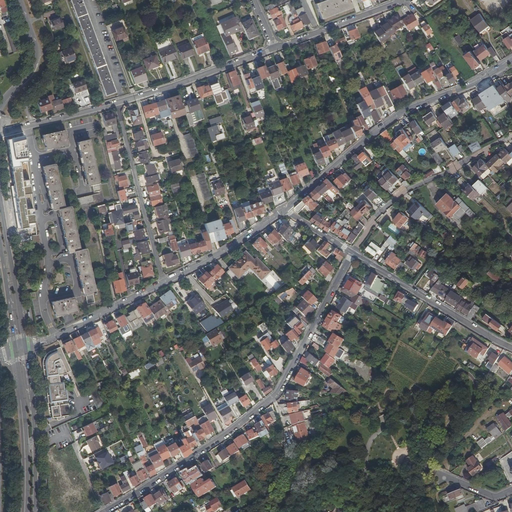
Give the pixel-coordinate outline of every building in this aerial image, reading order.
[(3,0),(0,0),(0,7),(3,16),(8,14),(3,0)] [(69,0),(105,96),(115,92),(81,0),(69,0)] [(265,6),(268,11),(277,7),(285,3),(290,1),(289,0),(279,0),(274,3),(265,6)] [(347,9),(342,0),(326,0),(315,4),(320,19),(347,9)] [(348,0),(342,0),(347,9),(352,8),(348,0)] [(290,1),(285,3),(289,11),(291,16),(296,14),(295,11),(294,9),(290,1)] [(271,17),(272,19),(276,17),(280,15),(281,15),(277,7),(268,11),(270,14),(271,17)] [(309,22),(302,7),(295,11),(296,14),(302,26),(309,22)] [(302,26),(296,14),(291,16),(293,21),(289,23),(293,31),(302,26)] [(403,24),(401,21),(397,14),(386,20),(387,21),(387,22),(393,31),(403,24)] [(412,14),(406,17),(412,26),(417,23),(412,14)] [(471,20),(480,32),(489,26),(480,14),(471,20)] [(53,30),(63,26),(60,17),(50,21),(53,30)] [(277,31),(286,27),(281,17),(277,19),(273,21),(277,31)] [(412,26),(406,17),(401,21),(403,24),(406,30),(412,26)] [(221,37),(229,55),(237,51),(234,45),(233,46),(230,40),(228,34),(239,29),(235,19),(228,21),(220,25),(225,36),(221,37)] [(242,28),(248,40),(253,38),(252,36),(257,34),(251,20),(241,25),(242,28)] [(425,35),(431,32),(426,24),(423,20),(419,23),(422,27),(420,28),(425,35)] [(387,22),(380,26),(381,28),(386,36),(393,32),(393,31),(387,22)] [(5,27),(13,53),(19,51),(11,25),(5,27)] [(225,36),(220,25),(216,27),(221,37),(225,36)] [(116,30),(119,39),(127,37),(124,27),(116,30)] [(381,28),(373,32),(379,42),(387,37),(386,36),(381,28)] [(351,39),(346,41),(348,46),(353,43),(354,42),(353,39),(359,37),(356,29),(348,32),(351,39)] [(190,40),(192,43),(204,37),(203,34),(190,40)] [(466,43),(459,34),(454,38),(460,47),(466,43)] [(197,55),(209,50),(204,37),(192,43),(197,55)] [(329,50),(325,41),(315,45),(318,54),(329,50)] [(433,49),(429,43),(424,46),(428,52),(433,49)] [(182,59),(194,54),(189,44),(177,48),(182,59)] [(158,53),(173,47),(172,45),(157,50),(158,53)] [(335,45),(329,48),(332,55),(336,63),(343,60),(339,52),(335,45)] [(479,49),(485,58),(491,54),(488,49),(486,46),(485,45),(479,49)] [(162,63),(177,57),(173,47),(158,53),(162,63)] [(491,54),(493,57),(496,55),(491,47),(488,49),(491,54)] [(56,54),(60,64),(64,62),(65,63),(75,59),(71,48),(61,52),(56,54)] [(481,60),(485,58),(479,49),(476,51),(475,50),(472,52),(476,58),(479,56),(481,60)] [(474,69),(481,64),(476,58),(472,52),(471,51),(465,56),(474,69)] [(158,66),(157,63),(154,56),(142,60),(146,71),(151,69),(158,66)] [(313,56),(303,60),(307,69),(316,65),(313,56)] [(175,78),(178,76),(170,61),(167,63),(175,78)] [(158,62),(157,63),(158,66),(151,69),(151,70),(152,70),(160,67),(158,62)] [(283,65),(282,62),(276,65),(280,75),(286,72),(283,65)] [(283,65),(286,72),(290,81),(299,77),(295,68),(290,70),(287,64),(283,65)] [(429,68),(430,68),(427,64),(418,69),(417,70),(419,74),(429,68)] [(266,69),(264,65),(256,69),(260,79),(268,75),(266,69)] [(273,86),(274,89),(280,87),(279,85),(282,84),(274,65),(266,69),(268,75),(270,80),(273,86)] [(303,65),(295,68),(299,77),(307,74),(304,66),(303,65)] [(136,84),(147,80),(142,67),(131,71),(133,75),(136,84)] [(454,80),(456,79),(454,76),(458,74),(453,67),(448,70),(450,73),(454,80)] [(423,81),(422,80),(419,74),(417,70),(415,68),(406,73),(407,74),(414,86),(418,83),(423,81)] [(432,74),(433,73),(430,68),(429,68),(419,74),(422,80),(423,79),(426,83),(435,78),(432,74)] [(438,68),(433,71),(438,79),(443,76),(438,68)] [(239,87),(233,71),(226,74),(229,83),(230,82),(232,87),(231,87),(232,90),(239,87)] [(250,77),(248,73),(243,75),(248,89),(253,87),(250,77)] [(448,84),(454,80),(450,73),(444,76),(448,84)] [(258,74),(250,77),(253,87),(255,91),(255,92),(263,89),(258,74)] [(408,90),(415,86),(414,86),(407,74),(401,78),(408,90)] [(75,93),(86,89),(83,79),(71,84),(75,93)] [(438,92),(444,90),(438,81),(434,84),(437,89),(438,92)] [(217,82),(208,85),(211,94),(215,104),(222,102),(221,101),(224,100),(226,99),(227,100),(230,99),(226,89),(224,90),(222,90),(223,91),(220,92),(217,82)] [(208,85),(208,84),(196,88),(200,98),(211,94),(208,85)] [(505,86),(503,84),(496,88),(504,98),(505,100),(511,96),(511,95),(505,86)] [(389,107),(392,105),(391,103),(387,96),(383,88),(382,85),(376,89),(380,97),(383,96),(389,107)] [(401,85),(390,91),(395,100),(403,97),(402,95),(406,93),(401,85)] [(496,88),(495,86),(488,91),(489,91),(486,93),(485,91),(479,95),(480,95),(486,106),(488,109),(496,104),(504,98),(496,88)] [(383,104),(380,97),(376,89),(367,93),(373,104),(375,108),(383,104)] [(54,111),(63,108),(59,95),(53,96),(52,91),(46,93),(48,99),(49,103),(51,102),(54,111)] [(480,95),(472,100),(479,111),(486,106),(480,95)] [(168,100),(165,101),(169,116),(169,117),(184,112),(179,97),(176,98),(174,97),(169,99),(168,100)] [(70,98),(61,101),(64,108),(72,105),(70,98)] [(452,103),(457,112),(465,106),(461,101),(459,98),(452,103)] [(40,113),(51,109),(49,103),(48,99),(37,102),(40,113)] [(203,119),(196,99),(186,102),(187,106),(189,112),(192,122),(199,120),(203,119)] [(164,100),(155,103),(158,114),(160,119),(169,116),(165,101),(164,100)] [(363,118),(370,114),(363,101),(356,105),(363,118)] [(259,102),(251,105),(254,114),(255,118),(264,115),(259,102)] [(447,113),(451,119),(457,115),(460,119),(461,118),(457,112),(452,103),(451,102),(443,107),(446,112),(447,113)] [(151,104),(146,106),(149,116),(158,114),(155,103),(154,103),(151,104)] [(498,107),(496,104),(488,109),(490,112),(492,110),(498,107)] [(130,122),(131,121),(129,111),(137,109),(137,107),(127,110),(130,122)] [(132,125),(142,123),(137,109),(129,111),(131,121),(132,125)] [(381,119),(376,110),(370,113),(375,122),(378,120),(378,121),(381,120),(381,119)] [(105,130),(102,131),(104,141),(116,138),(120,137),(113,112),(102,115),(105,126),(111,125),(114,134),(107,136),(105,130)] [(432,112),(428,115),(429,117),(428,118),(427,116),(424,118),(429,125),(433,122),(432,122),(437,119),(432,112)] [(449,127),(454,124),(451,119),(447,113),(438,119),(439,120),(444,127),(446,130),(449,127)] [(354,137),(361,134),(354,119),(352,115),(349,117),(351,121),(353,125),(349,127),(350,129),(354,137)] [(366,130),(368,129),(365,123),(361,115),(354,119),(358,127),(363,124),(366,130)] [(210,127),(206,129),(210,141),(215,139),(222,137),(220,133),(217,123),(221,122),(219,116),(208,120),(210,127)] [(251,121),(249,116),(240,119),(244,130),(253,127),(251,121)] [(422,131),(415,120),(410,123),(421,140),(423,139),(420,134),(419,133),(422,131)] [(441,129),(444,127),(439,120),(436,122),(441,129)] [(396,140),(386,130),(381,134),(395,150),(397,148),(400,153),(403,149),(412,141),(411,140),(413,138),(408,131),(406,133),(403,128),(397,133),(399,135),(398,136),(399,138),(396,140)] [(337,145),(354,137),(350,129),(340,133),(338,130),(331,133),(334,139),(337,145)] [(64,131),(56,132),(59,147),(67,145),(64,131)] [(146,139),(146,136),(143,137),(141,131),(133,133),(135,141),(143,139),(143,140),(146,139)] [(161,132),(154,134),(158,144),(164,143),(161,132)] [(54,148),(51,133),(42,135),(45,150),(54,148)] [(191,158),(198,155),(191,133),(183,135),(191,158)] [(429,140),(431,143),(438,138),(436,134),(429,140)] [(116,138),(104,141),(106,149),(115,147),(118,147),(117,145),(116,138)] [(432,144),(437,151),(437,152),(447,146),(441,138),(432,144)] [(89,139),(77,142),(87,186),(92,185),(93,193),(100,191),(89,139)] [(328,150),(337,147),(337,145),(334,139),(325,143),(326,145),(328,150)] [(136,143),(138,151),(148,148),(145,140),(136,143)] [(405,152),(414,144),(412,141),(403,149),(404,150),(405,152)] [(469,147),(473,153),(482,149),(480,145),(478,142),(469,147)] [(317,165),(324,162),(322,157),(318,148),(316,143),(313,144),(317,153),(313,154),(317,165)] [(322,157),(329,154),(328,150),(326,145),(318,148),(322,157)] [(458,148),(457,146),(450,150),(454,157),(461,152),(458,148)] [(115,147),(106,149),(110,165),(114,164),(115,168),(115,170),(121,168),(115,147)] [(506,163),(511,157),(511,156),(509,153),(504,148),(500,153),(498,155),(500,158),(504,161),(506,163)] [(437,151),(432,155),(433,157),(440,166),(445,163),(437,152),(437,151)] [(148,160),(146,152),(138,154),(140,161),(148,160)] [(364,152),(359,157),(365,164),(367,166),(372,161),(364,152)] [(359,157),(356,154),(353,157),(358,163),(354,166),(357,170),(365,164),(359,157)] [(490,168),(495,173),(500,168),(499,167),(504,161),(500,158),(498,155),(490,162),(487,165),(490,168)] [(23,158),(22,157),(15,158),(14,159),(15,161),(10,162),(12,172),(25,170),(23,158)] [(178,159),(168,162),(171,172),(182,169),(178,159)] [(480,176),(490,168),(487,165),(482,160),(473,169),(480,176)] [(282,174),(287,172),(283,162),(278,164),(282,174)] [(298,177),(308,174),(303,163),(294,166),(296,171),(298,177)] [(72,240),(66,207),(64,208),(54,164),(42,167),(43,172),(52,210),(58,209),(67,253),(73,251),(80,283),(75,258),(72,240)] [(158,180),(157,175),(154,165),(151,166),(150,164),(145,166),(148,177),(145,178),(147,184),(158,180)] [(409,170),(404,165),(397,171),(402,177),(403,176),(404,177),(406,179),(408,178),(410,177),(410,176),(411,175),(408,172),(408,170),(409,170)] [(382,172),(385,176),(391,171),(387,167),(382,172)] [(289,177),(292,185),(300,182),(298,178),(298,177),(296,171),(288,174),(289,177)] [(380,181),(388,190),(390,188),(393,185),(399,179),(391,171),(385,176),(380,181)] [(352,179),(346,172),(343,175),(342,174),(335,181),(341,187),(348,181),(349,182),(352,179)] [(212,198),(204,173),(196,175),(204,201),(212,198)] [(281,180),(286,178),(285,174),(277,177),(280,186),(281,186),(283,186),(281,180)] [(125,175),(117,177),(117,180),(116,180),(117,184),(118,184),(120,189),(124,188),(124,187),(128,186),(125,175)] [(267,185),(271,196),(282,192),(280,186),(277,177),(276,176),(275,176),(266,180),(267,184),(267,185)] [(281,186),(283,192),(288,191),(288,190),(291,188),(289,183),(288,183),(286,178),(281,180),(283,186),(281,186)] [(220,179),(210,182),(215,196),(224,193),(220,179)] [(328,179),(324,182),(330,188),(336,194),(339,190),(328,179)] [(481,194),(487,188),(480,180),(473,186),(481,194)] [(324,182),(316,189),(322,195),(330,188),(324,182)] [(159,194),(157,185),(147,187),(149,197),(159,194)] [(262,206),(273,201),(272,198),(271,196),(267,185),(263,187),(265,192),(258,194),(261,201),(262,206)] [(464,191),(473,201),(480,194),(471,185),(464,191)] [(372,187),(365,193),(372,200),(378,194),(372,187)] [(117,191),(119,201),(126,200),(125,199),(123,189),(117,191)] [(316,189),(310,194),(316,201),(322,195),(316,189)] [(459,220),(467,213),(453,199),(448,193),(437,204),(451,218),(454,215),(459,220)] [(161,204),(159,194),(149,197),(150,200),(151,202),(152,206),(161,204)] [(296,211),(299,213),(300,212),(308,203),(314,209),(319,204),(316,201),(310,194),(295,207),(296,211)] [(91,203),(89,196),(77,198),(79,205),(91,203)] [(467,213),(472,218),(476,215),(459,197),(458,199),(456,197),(453,199),(467,213)] [(365,199),(356,208),(363,215),(368,210),(369,211),(373,208),(365,199)] [(244,218),(253,216),(250,205),(248,201),(239,204),(240,206),(240,207),(244,218)] [(253,216),(264,212),(262,206),(261,201),(257,203),(257,201),(254,202),(255,203),(250,205),(253,216)] [(425,217),(429,212),(417,201),(408,212),(417,220),(422,214),(425,217)] [(105,204),(97,206),(99,213),(107,211),(105,204)] [(122,215),(121,210),(120,204),(114,205),(116,211),(107,213),(110,223),(110,224),(114,223),(114,225),(124,223),(122,215)] [(70,206),(66,207),(72,240),(75,258),(80,283),(87,281),(80,250),(70,206)] [(121,210),(122,215),(125,214),(125,213),(128,213),(132,212),(134,219),(139,218),(136,206),(121,210)] [(159,218),(167,216),(164,206),(156,208),(158,218),(159,218)] [(237,222),(245,220),(244,218),(240,207),(233,210),(237,222)] [(314,216),(316,214),(319,211),(316,208),(314,211),(312,209),(309,212),(311,213),(314,216)] [(356,208),(351,213),(353,215),(358,220),(363,215),(356,208)] [(339,211),(336,209),(330,215),(332,217),(339,211)] [(401,227),(409,218),(401,211),(393,221),(401,227)] [(320,226),(329,232),(331,228),(333,225),(326,220),(330,215),(328,213),(324,219),(320,226)] [(311,220),(320,226),(324,219),(316,214),(314,216),(311,220)] [(384,215),(377,220),(382,226),(389,220),(384,215)] [(331,228),(339,234),(342,229),(346,224),(350,219),(346,216),(344,219),(345,220),(341,225),(335,222),(333,224),(333,225),(331,228)] [(161,220),(164,232),(169,231),(168,224),(171,223),(169,218),(166,219),(161,220)] [(30,236),(32,236),(37,235),(36,231),(33,231),(32,219),(24,220),(26,233),(29,232),(30,236)] [(232,232),(232,230),(235,229),(232,221),(230,221),(229,219),(228,220),(227,219),(226,219),(224,219),(222,220),(221,221),(221,222),(220,222),(224,235),(232,232)] [(136,224),(135,220),(124,223),(127,232),(134,231),(137,230),(137,229),(134,229),(133,225),(136,224)] [(164,232),(161,220),(160,221),(156,222),(159,233),(164,232)] [(214,240),(220,239),(221,237),(224,236),(224,235),(220,222),(219,221),(204,225),(205,230),(206,233),(209,241),(214,239),(214,240)] [(353,243),(365,227),(360,222),(358,225),(361,227),(356,235),(352,233),(348,240),(353,243)] [(384,226),(397,236),(400,231),(388,222),(384,226)] [(103,230),(105,236),(112,235),(110,224),(110,223),(106,224),(107,228),(107,229),(103,230)] [(279,230),(277,233),(281,237),(285,241),(288,238),(291,235),(290,235),(293,231),(284,223),(280,227),(282,228),(279,230)] [(339,234),(348,240),(352,233),(346,229),(349,226),(346,224),(342,229),(339,234)] [(137,230),(134,231),(136,240),(144,238),(142,228),(137,230)] [(281,237),(277,233),(273,230),(268,235),(265,238),(277,251),(279,250),(274,244),(281,237)] [(206,250),(211,248),(209,243),(209,241),(206,233),(201,235),(203,239),(206,250)] [(33,250),(36,250),(40,249),(39,235),(37,235),(32,236),(33,250)] [(176,252),(179,251),(178,249),(177,249),(175,239),(174,237),(175,237),(174,235),(168,236),(172,251),(176,250),(176,252)] [(391,244),(389,248),(393,251),(400,242),(391,235),(389,238),(387,241),(391,244)] [(259,238),(251,245),(257,251),(259,249),(270,260),(273,257),(265,249),(264,250),(263,249),(266,245),(259,238)] [(309,254),(314,249),(317,245),(310,238),(301,247),(309,254)] [(200,252),(206,250),(203,239),(201,240),(201,241),(197,243),(200,252)] [(129,241),(128,240),(121,242),(123,249),(124,248),(124,249),(128,248),(130,248),(130,244),(129,241)] [(140,255),(148,253),(145,241),(137,243),(137,244),(139,252),(138,252),(138,254),(139,254),(140,255)] [(316,250),(326,259),(329,255),(323,250),(328,244),(324,241),(316,250)] [(438,251),(443,245),(438,241),(433,246),(438,251)] [(367,249),(376,256),(381,248),(372,242),(367,249)] [(196,253),(200,252),(197,243),(188,245),(191,254),(195,253),(196,253)] [(181,257),(191,254),(188,245),(188,244),(178,247),(178,249),(179,251),(181,257)] [(339,260),(343,254),(335,248),(332,253),(335,254),(336,255),(335,257),(339,260)] [(382,256),(386,260),(392,252),(393,251),(389,248),(382,256)] [(85,249),(80,250),(87,281),(91,303),(94,302),(93,295),(95,294),(95,293),(95,292),(85,249)] [(419,255),(427,260),(431,254),(426,251),(426,252),(423,250),(419,255)] [(237,262),(225,273),(233,282),(249,266),(261,279),(268,271),(256,259),(254,261),(245,252),(236,261),(237,262)] [(386,261),(390,264),(391,262),(396,256),(396,255),(392,252),(386,260),(386,261)] [(167,267),(174,265),(170,253),(164,255),(167,267)] [(170,253),(174,265),(175,265),(174,264),(179,263),(176,255),(172,256),(171,253),(170,253)] [(392,266),(396,269),(402,261),(396,256),(391,262),(394,264),(392,266)] [(416,268),(418,269),(421,266),(419,264),(419,263),(416,261),(412,258),(408,263),(409,265),(415,269),(416,268)] [(146,261),(140,262),(142,272),(143,277),(153,275),(150,265),(147,265),(146,261)] [(325,262),(317,270),(324,276),(332,268),(325,262)] [(299,273),(302,277),(311,267),(308,264),(299,273)] [(222,271),(218,266),(215,268),(214,268),(212,270),(211,270),(208,273),(215,279),(220,274),(220,273),(222,271)] [(312,275),(316,271),(311,267),(302,277),(298,281),(301,285),(304,282),(307,285),(309,282),(306,280),(312,274),(312,275)] [(214,281),(202,268),(198,270),(202,275),(198,279),(205,287),(212,281),(213,283),(214,281)] [(356,269),(352,277),(359,282),(362,283),(363,284),(365,285),(371,288),(377,277),(378,276),(373,274),(371,277),(356,269)] [(128,286),(139,283),(136,270),(129,271),(130,274),(126,275),(128,286)] [(431,282),(435,286),(441,280),(445,274),(440,270),(437,274),(432,271),(429,275),(434,279),(431,282)] [(497,281),(497,282),(501,278),(491,270),(488,273),(494,279),(496,282),(497,281)] [(115,293),(126,290),(121,273),(117,274),(118,280),(112,282),(115,293)] [(474,283),(465,276),(459,283),(466,289),(467,287),(469,289),(474,283)] [(352,277),(348,282),(360,289),(363,284),(352,277)] [(371,288),(372,290),(375,291),(380,282),(381,280),(377,277),(371,288)] [(441,280),(432,290),(447,298),(451,291),(452,290),(441,284),(443,281),(441,280)] [(87,281),(80,283),(83,295),(85,295),(87,304),(91,303),(87,281)] [(360,289),(348,282),(345,288),(356,294),(360,289)] [(380,282),(375,291),(378,293),(383,284),(380,282)] [(344,287),(341,291),(352,297),(362,303),(364,299),(356,294),(345,288),(344,287)] [(291,297),(295,292),(292,288),(277,295),(284,303),(290,297),(291,297)] [(192,289),(184,293),(185,295),(182,296),(184,301),(195,295),(192,289)] [(309,306),(316,299),(307,290),(301,297),(302,299),(309,306)] [(169,291),(159,298),(161,301),(168,309),(177,303),(169,291)] [(447,298),(446,299),(451,302),(457,306),(462,298),(451,291),(447,298)] [(401,302),(403,303),(404,301),(406,296),(404,295),(404,296),(399,293),(396,300),(400,302),(401,302)] [(196,295),(192,299),(191,297),(185,302),(195,314),(205,307),(196,295)] [(276,296),(272,298),(278,304),(282,301),(276,296)] [(73,297),(51,302),(55,316),(77,312),(73,297)] [(344,297),(337,308),(346,313),(352,302),(350,301),(344,297)] [(352,297),(350,301),(352,302),(360,307),(362,303),(352,297)] [(291,310),(296,314),(298,311),(304,317),(312,309),(309,306),(302,299),(300,301),(301,302),(296,307),(295,306),(291,310)] [(469,315),(475,304),(474,303),(472,302),(470,305),(462,299),(457,307),(469,315)] [(211,307),(220,317),(233,309),(227,300),(217,306),(216,304),(211,307)] [(156,302),(148,308),(151,312),(155,319),(163,313),(165,316),(170,312),(168,309),(161,301),(157,304),(156,302)] [(144,303),(135,309),(144,322),(147,327),(155,321),(150,312),(144,303)] [(467,317),(471,319),(478,307),(475,304),(469,315),(467,317)] [(144,322),(135,309),(132,311),(132,310),(127,313),(127,314),(124,315),(132,329),(136,326),(135,326),(139,324),(144,322)] [(331,313),(329,317),(337,323),(338,322),(340,323),(342,323),(344,320),(344,318),(341,316),(333,311),(332,314),(331,313)] [(498,330),(502,325),(484,311),(480,316),(498,330)] [(432,324),(436,318),(429,313),(429,314),(426,318),(425,320),(422,318),(417,325),(428,331),(431,326),(432,324)] [(122,315),(116,319),(120,327),(119,328),(119,327),(117,328),(123,339),(128,336),(133,334),(127,323),(126,324),(122,315)] [(211,316),(200,323),(207,332),(223,323),(220,318),(217,321),(215,316),(212,318),(211,316)] [(327,319),(323,327),(333,333),(336,329),(334,328),(337,323),(329,317),(327,317),(327,318),(328,318),(327,319)] [(445,323),(436,318),(432,324),(447,334),(454,323),(448,318),(445,323)] [(115,328),(112,322),(112,320),(108,322),(108,323),(105,325),(109,332),(116,329),(115,328)] [(299,328),(302,326),(298,321),(291,327),(297,334),(301,331),(299,328)] [(263,333),(269,329),(263,322),(258,326),(263,333)] [(87,332),(91,340),(102,335),(98,327),(87,332)] [(215,329),(207,334),(205,335),(210,345),(214,343),(215,343),(216,344),(222,341),(215,329)] [(295,340),(298,337),(291,329),(285,334),(290,340),(293,338),(295,340)] [(87,332),(80,336),(85,346),(88,351),(95,348),(91,340),(87,332)] [(260,338),(258,340),(265,351),(269,348),(272,346),(273,348),(278,345),(274,340),(273,341),(267,332),(260,337),(260,338)] [(331,344),(339,348),(344,339),(335,334),(330,343),(331,344)] [(80,336),(72,340),(77,349),(78,351),(79,350),(78,349),(85,346),(80,336)] [(484,356),(489,349),(474,339),(469,346),(480,354),(483,356),(484,356)] [(286,352),(293,346),(288,340),(281,345),(286,352)] [(74,350),(70,341),(62,344),(67,354),(74,350)] [(311,341),(309,344),(317,350),(320,347),(311,341)] [(331,344),(326,352),(328,353),(334,358),(340,349),(339,348),(331,344)] [(480,354),(469,346),(467,345),(463,350),(476,358),(476,357),(478,358),(479,356),(480,354)] [(62,402),(68,401),(66,389),(65,389),(64,388),(63,387),(63,382),(59,383),(58,375),(64,374),(71,371),(60,347),(50,351),(47,353),(44,356),(43,360),(42,363),(42,367),(43,370),(44,376),(46,375),(46,377),(46,379),(47,382),(47,386),(45,386),(48,404),(50,403),(52,418),(56,418),(57,420),(57,421),(59,421),(64,419),(64,417),(70,416),(69,411),(68,404),(63,405),(63,403),(62,402)] [(185,360),(191,372),(198,368),(199,369),(204,366),(196,352),(189,356),(190,357),(189,358),(187,354),(182,356),(185,360)] [(495,364),(499,357),(493,353),(490,357),(492,358),(487,366),(491,369),(495,364)] [(307,360),(310,362),(315,367),(320,361),(311,354),(307,360)] [(324,364),(329,368),(335,360),(327,354),(321,362),(324,364)] [(271,365),(272,364),(265,356),(263,358),(269,366),(265,369),(265,370),(262,372),(265,377),(268,375),(269,376),(271,375),(272,375),(276,372),(271,365)] [(303,357),(300,361),(307,365),(310,362),(307,360),(306,359),(303,357)] [(511,370),(511,363),(505,357),(499,364),(509,374),(511,370)] [(261,369),(254,359),(250,361),(257,372),(261,369)] [(329,378),(334,372),(329,368),(324,364),(320,370),(329,378)] [(308,380),(311,374),(302,368),(295,381),(304,386),(306,383),(307,384),(309,381),(308,380)] [(138,375),(135,370),(127,374),(130,380),(138,375)] [(243,376),(247,383),(252,380),(248,373),(243,376)] [(334,389),(331,393),(339,394),(343,389),(330,378),(327,383),(334,389)] [(264,395),(272,390),(269,386),(263,390),(262,389),(261,390),(264,395)] [(89,392),(93,400),(101,397),(97,388),(96,388),(89,392)] [(223,397),(228,394),(224,389),(220,391),(223,397)] [(297,391),(288,390),(287,400),(296,401),(297,391)] [(223,397),(228,407),(239,401),(238,399),(233,391),(228,394),(223,397)] [(239,401),(242,407),(249,402),(245,395),(238,399),(239,401)] [(93,400),(97,409),(105,405),(101,397),(93,400)] [(306,401),(298,402),(298,403),(289,404),(290,413),(294,413),(299,412),(298,409),(301,409),(301,407),(306,405),(306,401)] [(201,408),(208,420),(216,416),(209,404),(201,408)] [(218,412),(224,423),(227,421),(226,419),(228,418),(233,415),(228,407),(218,412)] [(507,431),(511,426),(511,424),(508,419),(511,416),(511,410),(505,416),(504,414),(498,418),(507,431)] [(293,425),(305,421),(303,412),(290,415),(293,425)] [(267,426),(274,422),(270,414),(269,413),(262,417),(267,426)] [(184,421),(188,430),(195,442),(202,438),(202,437),(204,435),(199,425),(194,416),(184,421)] [(383,419),(382,417),(380,418),(378,419),(381,425),(387,422),(385,418),(383,419)] [(265,425),(262,419),(259,421),(260,422),(256,424),(256,425),(258,427),(256,428),(259,433),(267,429),(265,425)] [(307,420),(312,436),(317,435),(312,419),(307,420)] [(199,425),(204,435),(213,430),(208,421),(199,425)] [(87,436),(97,431),(92,422),(83,427),(84,429),(83,430),(87,436)] [(310,440),(305,423),(293,426),(298,443),(310,440)] [(487,446),(503,434),(501,431),(501,432),(498,428),(499,428),(497,425),(496,426),(495,424),(489,429),(494,436),(491,438),(490,437),(486,440),(485,440),(483,441),(487,446)] [(256,428),(247,433),(250,440),(260,436),(256,428)] [(184,440),(188,448),(196,444),(195,442),(188,430),(185,432),(188,437),(184,440)] [(250,440),(247,433),(234,440),(239,448),(248,442),(248,441),(250,440)] [(86,441),(90,450),(99,445),(97,442),(99,441),(96,436),(86,441)] [(173,441),(174,443),(179,451),(182,458),(190,452),(188,448),(184,440),(183,438),(180,439),(179,437),(173,441)] [(162,440),(153,444),(155,449),(164,445),(162,440)] [(248,442),(239,448),(242,451),(250,446),(248,442)] [(174,443),(165,447),(170,455),(170,457),(175,454),(174,453),(179,451),(174,443)] [(235,443),(227,448),(233,457),(234,456),(234,454),(239,451),(235,443)] [(155,449),(156,449),(160,458),(162,457),(163,459),(170,455),(165,447),(164,445),(155,449)] [(139,457),(143,466),(144,466),(149,476),(155,473),(151,465),(148,467),(147,464),(145,465),(144,462),(146,461),(141,451),(143,450),(141,446),(135,449),(139,457)] [(233,457),(227,448),(219,454),(216,456),(220,463),(222,461),(223,463),(233,457)] [(105,449),(94,454),(97,461),(96,461),(97,464),(110,457),(107,451),(106,451),(105,449)] [(156,449),(147,453),(154,468),(163,463),(162,461),(160,458),(156,449)] [(473,456),(467,461),(471,467),(469,469),(474,476),(478,473),(478,472),(482,468),(473,456)] [(97,464),(99,466),(99,465),(101,469),(113,463),(110,457),(97,464)] [(489,468),(499,461),(497,457),(487,464),(487,465),(489,468)] [(136,472),(140,480),(147,477),(144,469),(140,460),(132,464),(136,472)] [(213,468),(209,460),(201,465),(206,472),(213,468)] [(190,473),(188,470),(182,474),(188,484),(203,474),(198,467),(190,473)] [(487,475),(485,472),(477,477),(480,480),(487,475)] [(139,482),(135,475),(129,478),(132,485),(139,482)] [(126,490),(130,487),(124,476),(120,478),(124,484),(120,486),(122,491),(125,489),(126,490)] [(178,478),(173,480),(180,490),(186,486),(183,480),(180,482),(178,478)] [(207,484),(203,479),(193,485),(201,497),(216,486),(212,479),(207,482),(207,483),(207,484)] [(180,490),(173,480),(169,483),(175,493),(180,490)] [(233,488),(234,489),(238,496),(238,497),(250,489),(245,481),(233,488)] [(113,496),(121,492),(117,483),(109,487),(113,496)] [(153,496),(158,502),(159,505),(169,498),(163,489),(153,496)] [(465,498),(461,489),(449,493),(444,496),(442,496),(445,504),(457,499),(458,501),(465,498)] [(110,501),(111,502),(114,500),(111,493),(108,495),(106,490),(104,491),(105,493),(100,496),(103,504),(110,501)] [(152,494),(145,499),(146,500),(141,503),(145,510),(150,507),(158,502),(153,496),(152,494)] [(223,507),(224,506),(219,498),(210,502),(211,504),(206,507),(208,511),(213,511),(214,511),(215,510),(218,508),(218,510),(219,509),(223,507)] [(475,511),(478,511),(484,508),(480,501),(477,502),(476,501),(473,502),(474,503),(463,508),(462,505),(453,509),(454,511),(475,511)] [(66,511),(63,503),(52,507),(53,511),(66,511)]
